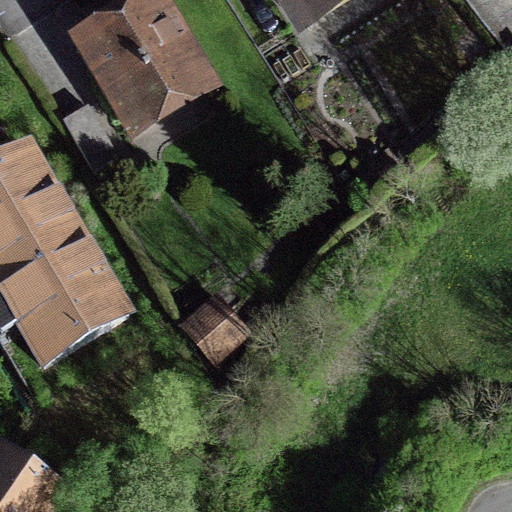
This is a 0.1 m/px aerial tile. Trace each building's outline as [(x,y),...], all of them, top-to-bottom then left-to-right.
[(290,0),(301,17),(316,8),(323,12),(342,0),(290,0)] [(201,84),(153,5),(88,44),(136,123),(201,84)] [(89,108),(64,123),(94,173),(119,157),(89,108)] [(30,155),(0,172),(0,295),(44,369),(129,317),(30,155)] [(219,303),(186,332),(214,363),(248,334),(238,322),(237,323),(219,303)] [(0,511),(65,511),(72,504),(0,454),(0,511)]
